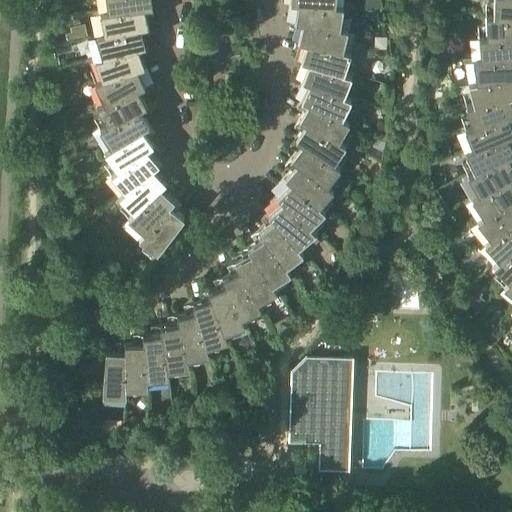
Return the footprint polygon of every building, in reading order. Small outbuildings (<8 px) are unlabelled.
[(339,23),(342,2),(334,1),(325,0),(299,0),(297,16),(305,17),(339,23)] [(511,0),(497,0),(497,11),(511,11),(511,0)] [(103,8),(107,29),(141,22),(149,21),(145,2),(111,7),(103,8)] [(489,11),(490,33),(511,31),(511,11),(497,11),(489,11)] [(342,45),(347,24),(339,23),(305,17),(301,36),(308,37),(342,45)] [(99,31),(106,52),(138,43),(146,40),(141,22),(107,29),(99,31)] [(481,33),(483,44),(475,47),(476,55),(511,51),(511,31),(490,33),(481,33)] [(308,37),(303,55),(310,58),(343,68),(349,47),(342,45),(308,37)] [(98,54),(105,73),(105,75),(137,63),(145,60),(138,43),(106,52),(98,54)] [(464,57),(472,78),(479,77),(511,70),(511,51),(476,55),(464,57)] [(343,91),(351,70),(343,68),(310,58),(303,75),(311,78),(343,91)] [(145,80),(142,73),(137,63),(105,75),(98,77),(107,97),(138,83),(145,80)] [(511,70),(479,77),(472,78),(477,99),(510,91),(511,90),(511,70)] [(341,113),(350,94),(343,91),(311,78),(303,95),(310,99),(341,113)] [(147,100),(138,83),(107,97),(99,101),(109,120),(140,104),(147,100)] [(511,109),(511,97),(510,91),(477,99),(469,101),(476,122),(508,111),(511,109)] [(337,136),(348,117),(341,113),(310,99),(301,115),(308,119),(337,136)] [(150,119),(140,104),(109,120),(102,124),(114,142),(143,124),(150,119)] [(511,129),(511,120),(508,111),(476,122),(468,124),(476,144),(508,131),(511,129)] [(332,158),(344,140),(337,136),(308,119),(297,134),(304,139),(332,158)] [(107,146),(120,164),(147,144),(154,139),(143,124),(114,142),(107,146)] [(469,147),(478,167),(509,152),(511,150),(511,140),(508,131),(476,144),(469,147)] [(326,179),(339,162),(332,158),(304,139),(293,154),(299,159),(326,179)] [(160,158),(147,144),(120,164),(113,169),(127,185),(153,163),(160,158)] [(432,161),(445,155),(440,144),(427,150),(432,161)] [(511,171),(511,157),(509,152),(478,167),(471,170),(482,189),(511,172),(511,171)] [(318,201),(332,184),(326,179),(299,159),(286,173),(292,178),(318,201)] [(121,190),(136,206),(161,182),(166,177),(153,163),(127,185),(121,190)] [(511,172),(482,189),(475,193),(487,211),(511,194),(511,172)] [(279,191),(285,197),(314,227),(323,219),(317,213),(324,206),(318,201),(292,178),(279,191)] [(136,206),(131,212),(147,226),(169,201),(175,195),(161,182),(136,206)] [(86,188),(79,194),(83,199),(90,193),(86,188)] [(472,221),(487,238),(494,233),(511,218),(511,194),(487,211),(472,221)] [(270,209),(275,215),(298,241),(314,227),(285,197),(270,209)] [(154,252),(185,212),(178,208),(169,201),(147,226),(141,232),(148,237),(158,245),(153,251),(154,252)] [(285,260),(303,247),(298,241),(275,215),(260,226),(265,232),(285,260)] [(479,244),(496,259),(502,254),(511,244),(511,218),(494,233),(487,238),(479,244)] [(272,278),(290,267),(285,260),(265,232),(249,243),(253,249),(272,278)] [(511,244),(502,254),(496,259),(511,274),(511,273),(511,244)] [(237,258),(241,265),(257,295),(261,302),(271,298),(267,290),(276,285),(272,278),(253,249),(237,258)] [(454,262),(463,256),(459,250),(451,255),(454,262)] [(241,265),(224,273),(227,280),(241,311),(261,302),(257,295),(241,265)] [(470,283),(477,277),(471,272),(465,278),(470,283)] [(224,326),(244,319),(241,311),(227,280),(209,287),(212,294),(224,326)] [(481,294),(483,291),(472,282),(464,289),(470,298),(475,309),(487,299),(481,294)] [(206,340),(227,334),(224,326),(212,294),(194,299),(196,307),(206,340)] [(333,314),(341,321),(348,312),(340,306),(333,314)] [(187,352),(208,348),(206,340),(196,307),(178,311),(180,319),(187,352)] [(180,319),(161,322),(162,330),(167,363),(189,360),(187,352),(180,319)] [(147,373),(168,371),(167,363),(162,330),(144,331),(144,339),(147,373)] [(126,381),(147,381),(147,373),(144,339),(125,339),(125,347),(126,381)] [(106,346),(103,396),(104,396),(105,388),(126,389),(126,381),(125,347),(106,346)] [(319,440),(319,467),(350,468),(355,353),(308,352),(291,369),(289,440),(319,440)]
